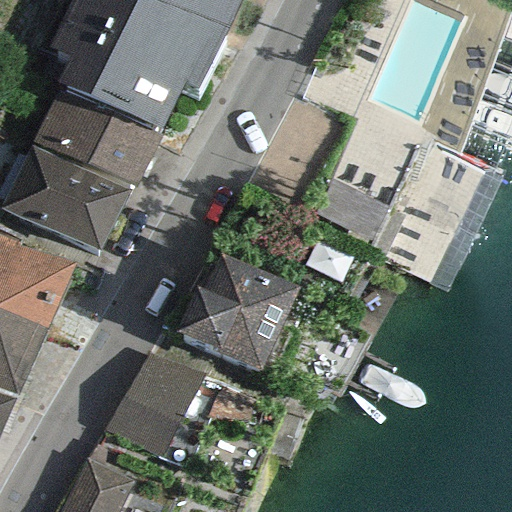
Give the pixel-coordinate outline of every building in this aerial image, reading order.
[(72,57),(59,84),(161,129),(184,83),(195,88),(226,29),(238,0),(69,0),(48,46),(72,57)] [(131,190),(161,136),(52,100),(31,145),(131,190)] [(96,253),(131,190),(31,145),(2,209),(96,253)] [(371,245),(389,210),(331,180),(313,215),(371,245)] [(0,312),(44,329),(74,263),(0,237),(0,312)] [(217,247),(176,332),(260,372),(301,287),(217,247)] [(0,388),(17,395),(44,329),(0,312),(0,388)] [(203,375),(148,354),(104,430),(161,458),(203,375)] [(0,433),(14,400),(0,394),(0,433)] [(117,511),(132,483),(86,460),(60,511),(117,511)]
